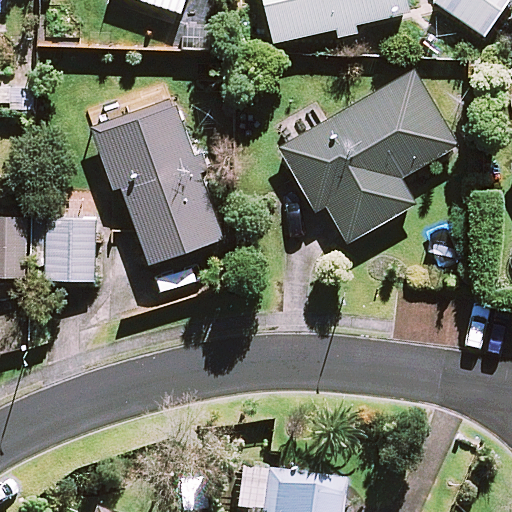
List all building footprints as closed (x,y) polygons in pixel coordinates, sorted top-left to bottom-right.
[(407,0),(263,0),(273,47),(412,18),(407,0)] [(511,0),(439,0),(437,5),(487,40),(511,2),(511,0)] [(462,152),(418,75),(284,152),(323,219),(333,213),(355,251),(426,210),(409,182),(462,152)] [(155,270),(226,243),(202,181),(215,176),(207,156),(195,161),(174,105),(97,134),(121,196),(126,194),(155,270)] [(99,286),(99,223),(52,223),(51,285),(99,286)] [(340,511),(343,490),(245,478),(240,511),(340,511)]
